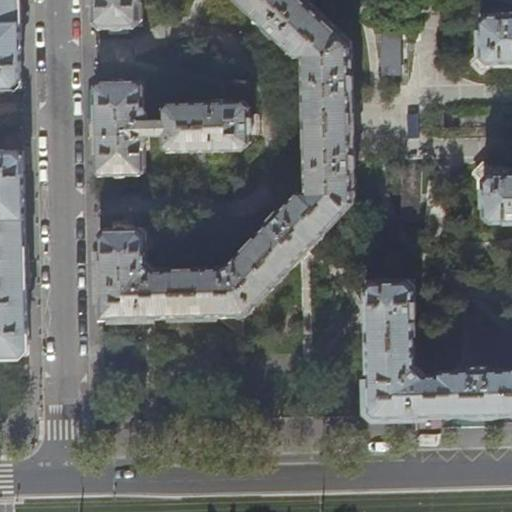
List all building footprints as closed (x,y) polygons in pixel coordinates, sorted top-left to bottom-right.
[(0,0),(0,91),(2,92),(5,88),(22,86),(21,46),(20,0),(0,0)] [(101,271),(102,318),(248,315),(355,202),(351,42),(307,0),(94,0),(95,27),(112,27),(112,31),(126,31),(126,27),(142,26),(142,3),(141,3),(140,0),(237,0),(296,56),(304,56),(307,191),(300,191),(231,263),(219,268),(156,270),(147,262),(147,252),(151,248),(151,239),(147,235),(147,229),(131,229),(131,225),(116,225),(116,229),(100,229),(101,271)] [(473,62),(482,71),(487,66),(511,66),(511,13),(480,14),(481,47),(477,51),(477,58),(473,62)] [(407,27),(386,26),(385,74),(405,75),(407,27)] [(97,128),(99,174),(146,173),(145,148),(147,141),(147,134),(165,134),(165,144),(171,150),(245,148),(251,141),(251,107),(244,101),(169,102),(164,107),(164,119),(147,119),(147,112),(144,108),(143,81),(96,82),(97,128)] [(0,355),(27,355),(26,272),(25,238),(24,179),(23,150),(4,151),(0,151),(0,355)] [(366,280),(368,417),(421,416),(511,413),(511,167),(488,168),(484,164),(475,173),(480,177),(480,184),(484,187),(485,221),(511,220),(511,369),(488,370),(488,366),(473,367),(474,371),(440,372),(440,375),(425,375),(415,366),(415,334),(416,334),(415,279),(366,280)]
